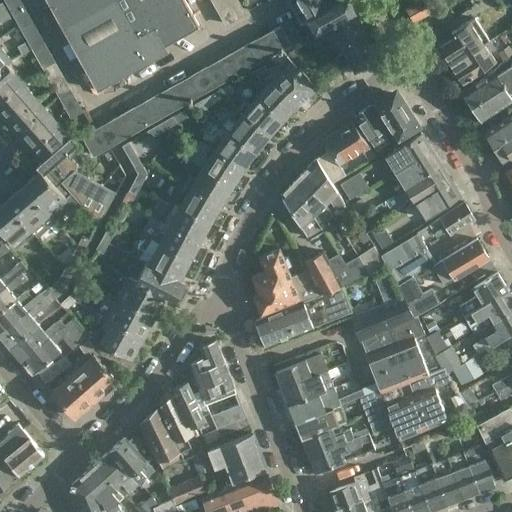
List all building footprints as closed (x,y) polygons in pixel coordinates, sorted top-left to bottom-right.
[(32,20),(20,0),(19,0),(9,5),(21,26),(32,20)] [(185,0),(48,0),(97,89),(168,51),(165,44),(200,25),(185,0)] [(238,0),(212,0),(226,25),(246,13),(238,0)] [(299,16),(329,0),(328,0),(289,0),(291,2),(299,16)] [(329,0),(299,16),(302,22),(308,19),(315,31),(329,24),(353,11),(347,0),(339,0),(332,4),(329,0)] [(432,10),(426,0),(421,0),(408,8),(415,20),(432,10)] [(6,9),(0,12),(0,21),(0,22),(10,16),(6,9)] [(354,71),(379,57),(353,11),(329,24),(344,52),(334,57),(342,67),(349,62),(354,71)] [(453,65),(486,43),(483,39),(489,35),(476,15),(451,31),(455,37),(441,47),(442,49),(441,52),(444,58),(449,59),(453,65)] [(21,26),(29,40),(33,47),(44,41),(32,20),(21,26)] [(286,36),(295,31),(290,21),(281,26),(286,36)] [(283,51),(291,46),(286,36),(281,26),(272,31),(283,51)] [(241,48),(252,68),(283,51),(272,31),(241,48)] [(295,31),(286,36),(291,46),(300,41),(295,31)] [(33,48),(33,47),(29,40),(18,46),(22,54),(33,48)] [(33,47),(33,48),(44,66),(54,60),(44,41),(33,47)] [(497,59),(486,43),(453,65),(456,70),(455,73),(458,79),(462,79),(464,81),(497,59)] [(511,46),(510,43),(496,52),(502,61),(511,54),(511,46)] [(0,45),(0,69),(9,62),(12,59),(0,45)] [(218,61),(228,81),(252,68),(241,48),(218,61)] [(57,89),(67,83),(54,60),(44,66),(57,89)] [(192,76),(203,95),(228,81),(218,61),(192,76)] [(9,62),(0,69),(0,101),(23,81),(13,70),(15,69),(9,62)] [(266,63),(254,70),(257,75),(269,69),(266,63)] [(293,63),(275,77),(297,103),(315,88),(293,63)] [(511,66),(499,75),(495,69),(464,89),(473,104),(511,79),(511,66)] [(265,81),(264,82),(255,91),(258,94),(283,117),(297,103),(275,77),(271,72),(271,73),(270,72),(264,78),(265,81)] [(168,89),(178,109),(203,95),(192,76),(168,89)] [(511,79),(473,104),(483,119),(511,99),(511,94),(511,93),(511,92),(511,79)] [(26,111),(39,99),(23,81),(0,101),(0,113),(15,131),(31,117),(26,111)] [(67,83),(57,89),(59,94),(72,116),(82,110),(67,83)] [(220,89),(224,96),(235,90),(231,84),(220,89)] [(143,103),(154,122),(178,109),(168,89),(143,103)] [(214,102),(224,96),(220,89),(210,95),(214,102)] [(283,117),(258,94),(249,104),(245,101),(244,102),(237,96),(232,103),(239,109),(268,135),(283,117)] [(402,132),(404,135),(419,126),(401,96),(392,94),(377,103),(397,135),(402,132)] [(31,117),(15,131),(32,150),(61,124),(39,99),(26,111),(31,117)] [(120,141),(154,122),(143,103),(109,122),(120,141)] [(385,133),(385,134),(382,130),(386,127),(372,104),(356,114),(378,149),(390,141),(385,133)] [(238,119),(229,130),(256,151),(268,135),(239,109),(233,115),(238,119)] [(173,115),(178,122),(188,117),(184,110),(173,115)] [(511,114),(486,131),(496,146),(511,135),(511,114)] [(167,128),(178,122),(173,115),(163,121),(167,128)] [(329,147),(319,157),(333,181),(346,173),(339,163),(369,144),(354,119),(338,129),(338,131),(327,138),(326,142),(329,147)] [(70,156),(82,146),(78,142),(79,141),(72,134),(71,135),(61,124),(32,150),(41,160),(36,165),(40,169),(41,169),(44,172),(57,186),(62,182),(80,203),(98,224),(117,191),(103,184),(76,169),(63,155),(66,152),(70,156)] [(107,148),(110,146),(100,127),(84,135),(95,154),(99,152),(107,148)] [(215,137),(210,145),(243,168),(256,151),(229,130),(221,140),(215,137)] [(397,170),(432,149),(422,132),(387,153),(397,170)] [(511,135),(496,146),(505,161),(511,156),(511,135)] [(129,156),(136,152),(129,140),(122,144),(129,156)] [(210,155),(203,168),(231,187),(243,168),(210,145),(205,153),(210,155)] [(376,156),(369,147),(363,151),(369,161),(376,156)] [(107,148),(99,152),(102,159),(112,154),(107,148)] [(432,149),(397,170),(407,186),(419,179),(419,178),(441,164),(432,149)] [(135,167),(142,163),(136,152),(129,156),(135,167)] [(333,181),(319,157),(318,155),(305,168),(326,202),(330,197),(340,211),(344,209),(346,212),(351,209),(333,181)] [(134,180),(142,184),(148,173),(142,163),(135,167),(138,173),(134,180)] [(419,179),(407,186),(403,188),(412,203),(451,179),(441,164),(419,178),(419,179)] [(191,174),(186,183),(221,204),(231,187),(203,168),(196,177),(191,174)] [(293,181),(322,227),(330,222),(327,217),(333,213),(326,202),(305,168),(293,181)] [(41,169),(40,169),(23,184),(52,216),(57,223),(80,203),(62,182),(57,186),(44,172),(41,169)] [(388,175),(369,186),(373,193),(392,183),(388,175)] [(341,182),(351,196),(359,191),(350,177),(341,182)] [(451,179),(412,203),(416,209),(425,204),(427,207),(434,203),(438,209),(460,195),(451,179)] [(136,194),(142,184),(134,180),(129,190),(136,194)] [(314,232),(322,227),(293,181),(281,193),(283,196),(282,201),(284,204),(289,205),(303,226),(308,235),(314,232)] [(186,194),(181,204),(210,222),(221,204),(186,183),(182,191),(186,194)] [(6,200),(37,235),(53,221),(50,218),(52,216),(23,184),(6,200)] [(113,217),(121,221),(131,204),(130,203),(124,200),(123,199),(113,217)] [(37,235),(6,200),(0,204),(0,229),(13,244),(16,248),(34,232),(37,235)] [(357,217),(365,212),(357,200),(350,205),(357,217)] [(452,231),(474,217),(464,202),(435,221),(429,224),(421,229),(425,236),(434,231),(436,235),(449,227),(452,231)] [(170,212),(165,221),(200,240),(210,222),(181,204),(175,215),(170,212)] [(369,210),(365,212),(357,217),(366,232),(374,227),(369,219),(374,217),(369,210)] [(123,222),(121,221),(113,217),(111,222),(120,227),(123,222)] [(366,232),(374,245),(380,255),(381,255),(417,233),(407,217),(387,228),(383,222),(374,227),(366,232)] [(200,240),(165,221),(160,229),(165,232),(160,243),(190,260),(200,240)] [(102,239),(109,242),(115,232),(107,228),(102,239)] [(418,232),(417,233),(381,255),(398,284),(421,270),(432,263),(436,261),(418,232)] [(78,245),(85,249),(90,240),(83,235),(78,245)] [(444,283),(489,257),(477,238),(433,265),(432,263),(421,270),(398,284),(404,296),(415,316),(446,298),(438,284),(433,287),(426,277),(437,271),(444,283)] [(103,253),(109,242),(102,239),(96,249),(103,253)] [(190,260),(160,243),(153,255),(148,252),(143,260),(147,262),(184,284),(185,283),(180,280),(190,260)] [(73,270),(85,249),(78,245),(67,266),(73,270)] [(359,255),(371,274),(387,268),(380,255),(374,245),(361,254),(359,255)] [(284,259),(279,248),(259,256),(265,270),(252,275),(259,292),(252,294),(260,314),(298,299),(300,302),(303,301),(321,293),(308,269),(291,276),(287,267),(292,265),(289,257),(284,259)] [(336,271),(329,258),(324,250),(303,260),(308,269),(321,293),(343,285),(336,271)] [(346,265),(345,263),(339,253),(329,258),(336,271),(346,265)] [(346,265),(355,280),(371,274),(359,255),(345,263),(346,265)] [(22,271),(27,266),(21,259),(0,276),(0,287),(21,269),(22,271)] [(149,287),(175,302),(184,284),(147,262),(138,279),(130,275),(129,276),(149,287)] [(343,285),(355,280),(346,265),(336,271),(343,285)] [(67,282),(73,271),(65,267),(59,278),(67,282)] [(81,276),(88,280),(93,271),(86,267),(81,276)] [(21,269),(0,287),(0,310),(15,297),(10,290),(21,280),(23,282),(28,278),(22,271),(21,269)] [(464,314),(508,288),(498,272),(473,286),(478,294),(459,306),(464,314)] [(82,292),(88,280),(81,276),(74,288),(82,292)] [(174,302),(175,302),(149,287),(129,276),(118,296),(155,317),(165,297),(174,302)] [(351,307),(343,286),(322,294),(321,293),(303,301),(300,302),(255,320),(265,345),(321,322),(352,311),(353,314),(376,305),(373,298),(351,307)] [(482,327),(495,319),(511,308),(511,294),(508,288),(464,314),(474,331),(482,327)] [(33,297),(32,296),(26,289),(16,297),(15,297),(0,310),(0,332),(43,295),(40,291),(33,297)] [(0,335),(9,346),(37,323),(32,316),(43,306),(49,302),(47,299),(51,296),(47,292),(43,295),(0,332),(0,335)] [(66,309),(75,301),(70,295),(61,303),(66,309)] [(155,317),(118,296),(106,317),(144,338),(155,317)] [(382,392),(444,368),(445,367),(437,353),(427,336),(415,316),(404,296),(352,317),(360,337),(367,355),(380,388),(382,392)] [(499,326),(485,334),(487,336),(473,344),(477,352),(479,351),(511,331),(511,308),(495,319),(499,326)] [(21,360),(60,327),(72,316),(68,311),(56,322),(45,331),(37,323),(9,346),(21,360)] [(90,336),(72,316),(60,327),(21,360),(32,373),(60,350),(54,342),(62,336),(73,350),(78,346),(90,336)] [(144,338),(106,317),(102,325),(108,329),(101,342),(132,359),(144,338)] [(430,334),(438,330),(445,325),(442,319),(435,320),(433,320),(426,325),(430,334)] [(438,330),(430,334),(427,336),(437,353),(448,347),(438,330)] [(511,350),(511,331),(479,351),(480,352),(473,356),(462,363),(453,369),(462,384),(483,372),(479,366),(491,360),(489,358),(509,346),(511,350)] [(85,354),(95,347),(88,339),(78,346),(85,354)] [(190,362),(207,403),(233,393),(237,391),(217,339),(201,345),(205,356),(190,362)] [(448,372),(453,369),(462,363),(452,345),(448,347),(437,353),(445,367),(448,372)] [(282,388),(327,370),(321,353),(319,348),(273,365),(282,388)] [(72,364),(66,355),(39,374),(46,382),(72,364)] [(94,355),(53,391),(75,417),(116,382),(94,355)] [(289,405),(334,387),(330,378),(341,374),(338,366),(327,370),(282,388),(289,405)] [(449,420),(436,387),(452,380),(448,372),(445,367),(444,368),(382,392),(380,388),(364,394),(360,396),(367,415),(374,433),(395,425),(400,439),(403,446),(411,444),(418,440),(415,433),(449,420)] [(496,392),(511,382),(511,372),(503,378),(492,384),(491,382),(480,388),(485,397),(495,392),(496,392)] [(216,426),(209,410),(203,413),(188,380),(173,386),(176,392),(191,425),(197,423),(201,432),(216,426)] [(485,397),(483,398),(489,408),(499,402),(498,400),(511,392),(511,382),(496,392),(495,392),(485,397)] [(362,388),(352,392),(338,397),(334,387),(289,405),(296,422),(333,407),(341,403),(360,396),(364,394),(362,388)] [(246,415),(237,391),(233,393),(237,404),(211,415),(216,426),(246,415)] [(191,425),(176,392),(161,405),(181,450),(184,457),(194,452),(187,435),(194,432),(191,425)] [(302,438),(332,426),(348,420),(341,403),(333,407),(296,422),(302,438)] [(163,467),(184,457),(181,450),(161,405),(140,423),(157,461),(159,460),(163,467)] [(511,406),(511,405),(477,424),(489,448),(504,479),(511,474),(511,406)] [(0,490),(13,480),(20,474),(44,454),(18,422),(7,431),(9,433),(0,441),(0,490)] [(464,428),(468,438),(477,435),(473,425),(464,428)] [(221,435),(217,426),(203,433),(208,443),(221,435)] [(334,434),(332,426),(302,438),(309,455),(354,438),(355,437),(368,432),(366,427),(353,432),(350,427),(334,434)] [(266,467),(252,432),(210,449),(216,466),(220,465),(227,483),(266,467)] [(451,433),(441,436),(443,442),(453,438),(451,433)] [(423,439),(426,447),(438,444),(434,435),(423,439)] [(143,486),(149,481),(152,478),(145,470),(150,465),(125,436),(110,450),(138,482),(143,486)] [(342,452),(357,446),(354,438),(309,455),(315,471),(344,459),(342,452)] [(423,439),(418,440),(411,444),(414,452),(426,447),(423,439)] [(464,450),(479,490),(496,484),(481,444),(464,450)] [(123,495),(130,490),(138,482),(110,450),(95,463),(116,486),(123,495)] [(463,496),(479,490),(464,450),(448,456),(453,470),(463,496)] [(198,475),(212,469),(205,451),(191,456),(198,475)] [(463,496),(453,470),(447,473),(443,463),(438,465),(437,463),(435,456),(431,458),(432,462),(448,502),(463,496)] [(431,509),(448,502),(432,462),(415,469),(431,509)] [(116,501),(123,495),(116,486),(95,463),(81,476),(101,498),(104,505),(106,510),(116,501)] [(378,467),(387,489),(393,506),(395,511),(413,511),(399,475),(389,479),(384,464),(378,466),(378,467)] [(337,508),(387,489),(378,467),(371,469),(376,482),(369,484),(364,472),(353,476),(356,482),(330,492),(337,508)] [(413,511),(422,511),(431,509),(415,469),(399,475),(413,511)] [(241,511),(254,511),(279,502),(268,472),(203,498),(208,511),(224,511),(239,506),(241,511)] [(173,499),(176,504),(207,492),(200,475),(169,488),(173,499)] [(81,476),(73,483),(72,483),(70,489),(71,489),(80,511),(87,511),(104,505),(101,498),(81,476)] [(338,511),(376,511),(393,506),(387,489),(337,508),(338,511)] [(160,504),(156,499),(155,500),(152,496),(146,500),(140,501),(136,505),(141,511),(148,511),(153,507),(160,504)] [(179,511),(176,504),(173,499),(160,504),(153,507),(155,511),(179,511)] [(104,505),(87,511),(121,511),(116,501),(106,510),(104,505)]
